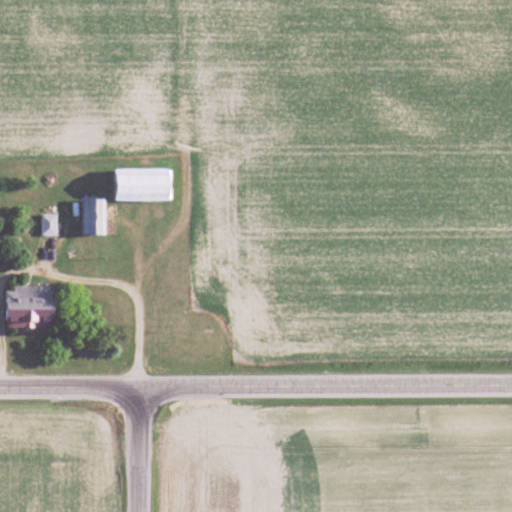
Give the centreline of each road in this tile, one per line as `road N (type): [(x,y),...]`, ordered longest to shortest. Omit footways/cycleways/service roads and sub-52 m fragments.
road 1 (tertiary): [(0,388),(511,385)]
road 2 (residential): [(137,511),(137,388)]
